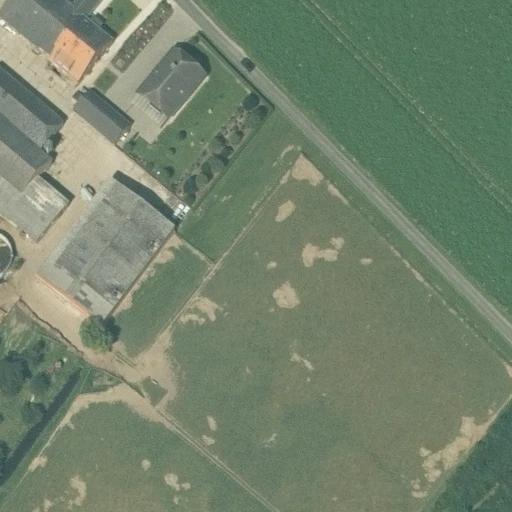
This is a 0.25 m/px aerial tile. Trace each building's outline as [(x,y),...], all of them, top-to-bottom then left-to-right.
[(72,10),(59,0),(14,0),(0,17),(0,19),(47,59),(82,18),(72,10)] [(79,0),(72,10),(82,18),(86,21),(103,0),(79,0)] [(86,21),(82,18),(47,59),(47,60),(78,86),(113,44),(86,21)] [(173,54),(161,70),(159,70),(155,75),(155,77),(139,97),(168,120),(203,78),(173,54)] [(63,126),(0,72),(0,119),(40,153),(63,126)] [(130,128),(89,94),(74,112),(114,147),(130,128)] [(0,119),(0,214),(36,245),(68,208),(38,181),(53,164),(40,153),(0,119)] [(110,184),(37,281),(102,330),(175,233),(110,184)] [(11,266),(13,257),(11,248),(6,241),(0,237),(0,277),(6,273),(11,266)]
